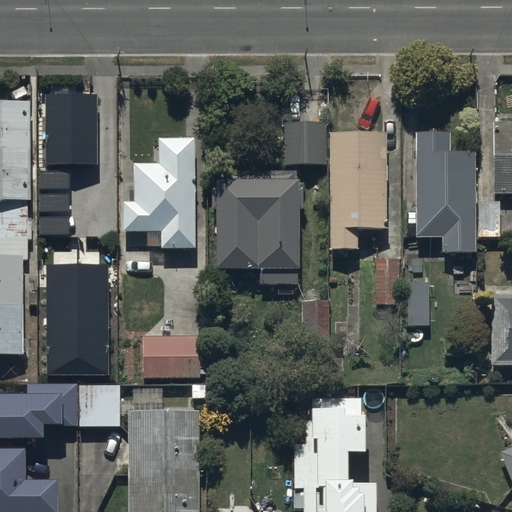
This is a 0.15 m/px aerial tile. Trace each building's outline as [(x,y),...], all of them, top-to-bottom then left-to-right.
[(96,99),(47,100),(47,169),(96,168),(96,99)] [(0,364),(24,365),(24,268),(30,268),(31,110),(0,110),(0,364)] [(511,123),(494,124),(494,197),(511,196),(511,123)] [(444,257),(476,257),(477,130),(415,130),(415,244),(444,244),(444,257)] [(327,131),(288,131),(288,166),(327,166),(327,131)] [(386,140),(331,140),(330,255),(357,256),(357,237),(386,237),(386,140)] [(194,253),(195,146),(161,146),(161,167),(135,167),(134,197),(123,197),(123,237),(164,237),(164,253),(194,253)] [(300,181),(216,181),(216,275),(262,275),(262,291),(299,291),(300,181)] [(503,206),(481,206),(482,241),(503,241),(503,206)] [(377,264),(377,307),(399,307),(400,264),(377,264)] [(108,271),(49,271),(49,380),(109,380),(108,271)] [(405,330),(427,330),(427,287),(405,287),(405,330)] [(511,299),(495,300),(495,368),(511,368),(511,299)] [(329,343),(329,305),(305,305),(304,343),(329,343)] [(199,341),(145,341),(145,381),(199,381),(199,341)] [(29,403),(0,402),(0,446),(44,447),(44,433),(78,433),(78,389),(29,389),(29,403)] [(83,390),(83,429),(119,429),(119,390),(83,390)] [(378,511),(379,495),(353,495),(353,488),(351,488),(350,463),(368,463),(367,427),(365,427),(364,414),(315,415),(315,433),(309,433),(310,459),(296,459),(297,503),(307,503),(307,511),(378,511)] [(201,511),(202,417),(131,417),(130,511),(201,511)] [(511,453),(503,457),(511,477),(511,453)] [(27,457),(0,456),(0,511),(60,511),(60,489),(27,489),(27,457)]
